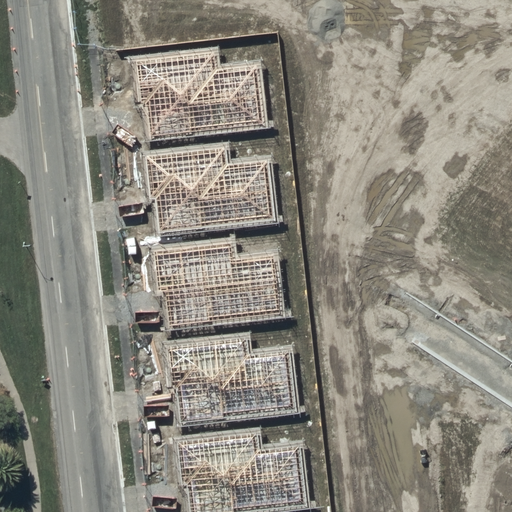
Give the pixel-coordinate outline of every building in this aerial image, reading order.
[(214,51),(136,59),(141,103),(144,103),(148,137),(264,124),(257,64),(216,68),(214,51)] [(225,149),(147,157),(152,201),(155,201),(159,234),(275,222),(268,161),(227,166),(225,149)] [(231,243),(153,251),(158,295),(161,295),(165,328),(281,316),(274,255),(233,260),(231,243)] [(248,339),(170,347),(174,391),(178,391),(181,425),(298,412),(291,351),(250,356),(248,339)] [(256,429),(177,438),(182,482),(186,481),(188,511),(219,511),(305,503),(299,442),(257,447),(256,429)]
